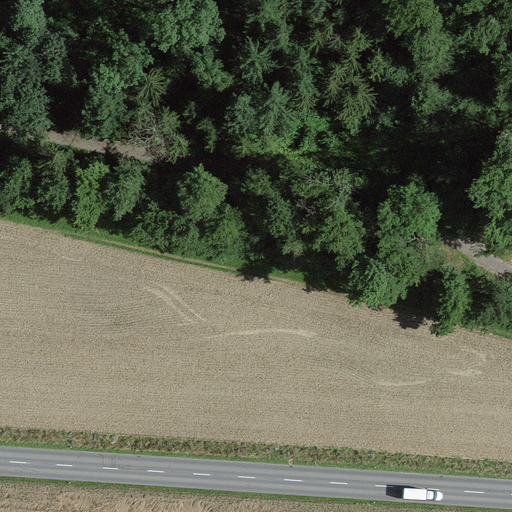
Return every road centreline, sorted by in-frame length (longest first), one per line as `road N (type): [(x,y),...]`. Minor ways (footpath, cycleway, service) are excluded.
road 1 (track): [(0,139),(80,152),(511,267)]
road 2 (tertiary): [(511,498),(0,464)]
